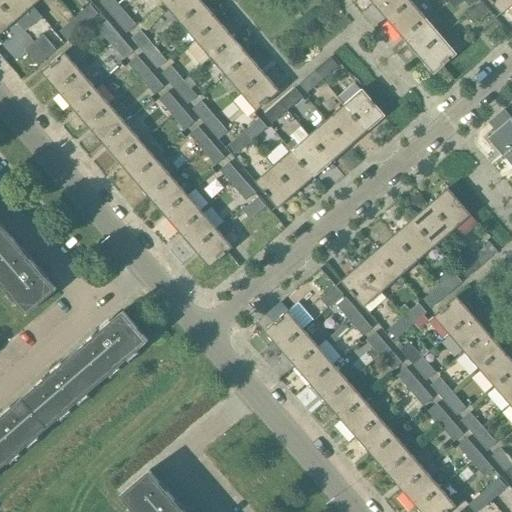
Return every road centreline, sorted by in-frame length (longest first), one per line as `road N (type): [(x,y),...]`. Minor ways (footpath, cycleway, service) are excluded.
road 1 (residential): [(207,333),(511,72)]
road 2 (residential): [(207,333),(0,102)]
road 3 (residential): [(357,511),(207,333)]
